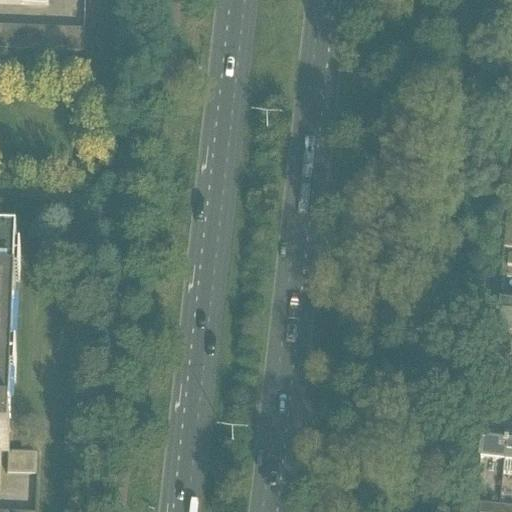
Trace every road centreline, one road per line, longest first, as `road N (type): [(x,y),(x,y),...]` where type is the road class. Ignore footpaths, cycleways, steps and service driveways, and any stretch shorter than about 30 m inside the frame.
road 1 (primary): [(243,0),(185,511)]
road 2 (primary): [(262,511),(320,0)]
